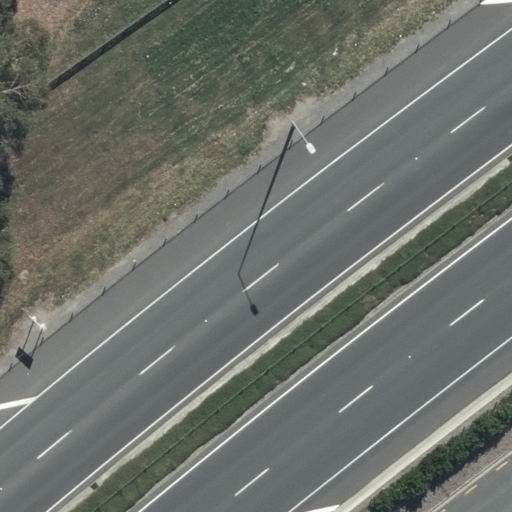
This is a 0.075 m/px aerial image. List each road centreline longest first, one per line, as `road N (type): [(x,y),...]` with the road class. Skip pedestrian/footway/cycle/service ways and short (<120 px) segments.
road 1 (trunk): [(0,484),(190,316),(511,72)]
road 2 (trunk): [(511,283),(218,511)]
